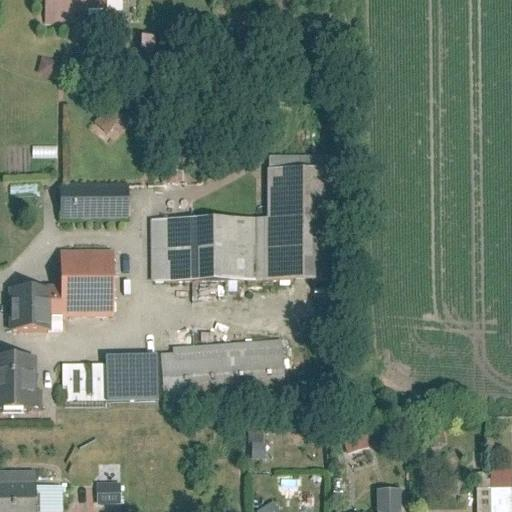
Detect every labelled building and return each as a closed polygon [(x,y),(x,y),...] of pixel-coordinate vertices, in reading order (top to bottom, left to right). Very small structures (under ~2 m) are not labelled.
[(40,0),(42,26),(75,26),(75,15),(102,15),(101,0),(40,0)] [(153,221),(154,289),(334,286),(332,175),(263,176),(264,220),(153,221)] [(58,184),(56,220),(131,223),(132,186),(58,184)] [(7,293),(7,334),(62,334),(63,294),(7,293)] [(161,354),(164,404),(288,397),(285,347),(161,354)] [(0,357),(0,409),(41,409),(40,392),(35,392),(34,357),(0,357)] [(64,368),(64,404),(101,403),(101,367),(64,368)] [(343,437),(349,456),(370,450),(364,431),(343,437)] [(261,455),(245,455),(244,468),(261,468),(261,455)] [(0,511),(32,511),(33,487),(0,487),(0,511)] [(399,511),(399,491),(374,491),(374,511),(399,511)]
